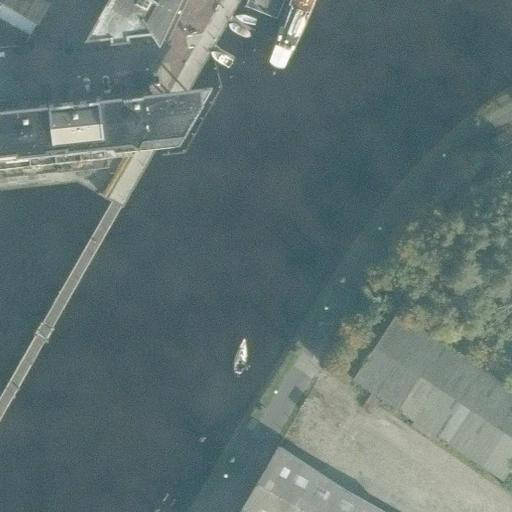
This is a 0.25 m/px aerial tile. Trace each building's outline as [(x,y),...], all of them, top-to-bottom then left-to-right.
[(51,0),(1,0),(39,22),(51,0)] [(111,0),(95,30),(160,24),(168,38),(188,0),(111,0)] [(181,87),(162,89),(129,93),(73,99),(20,106),(0,108),(0,167),(0,171),(126,157),(136,156),(140,150),(148,149),(154,149),(188,146),(218,82),(181,87)] [(511,462),(511,387),(490,373),(393,311),(350,379),(503,477),(511,462)] [(277,449),(314,472),(344,423),(307,401),(277,449)] [(351,467),(392,487),(408,456),(366,436),(351,467)] [(314,472),(272,448),(234,511),(383,511),(384,511),(314,472)]
